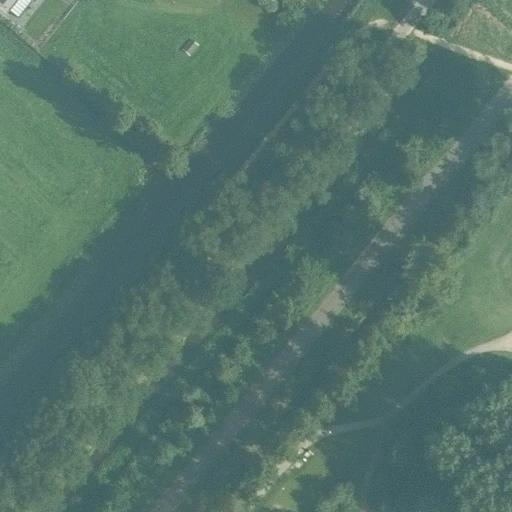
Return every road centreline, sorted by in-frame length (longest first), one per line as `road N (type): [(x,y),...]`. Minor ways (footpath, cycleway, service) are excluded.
road 1 (unknown): [(511,69),(405,34),(359,37),(0,464)]
road 2 (unclassified): [(511,91),(160,511)]
